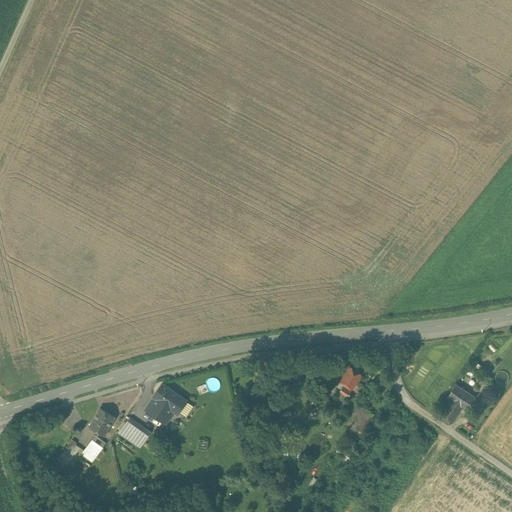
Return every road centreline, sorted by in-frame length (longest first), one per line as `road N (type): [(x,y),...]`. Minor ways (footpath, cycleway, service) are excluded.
road 1 (secondary): [(0,413),(165,362),(393,329)]
road 2 (unclassified): [(393,329),(398,397),(511,473)]
road 3 (secondary): [(393,329),(511,309)]
